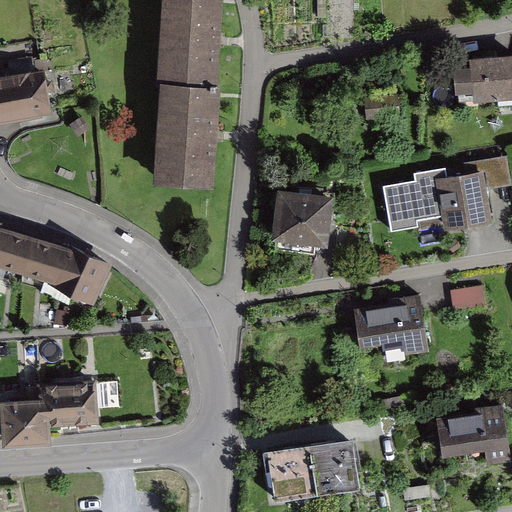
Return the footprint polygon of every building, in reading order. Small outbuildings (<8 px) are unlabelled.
[(149,0),(148,85),(209,87),(211,0),(149,0)] [(511,95),(511,53),(467,57),(467,66),(447,68),(451,120),(470,118),(469,99),(511,95)] [(34,72),(10,76),(18,120),(42,116),(34,72)] [(10,76),(0,78),(0,123),(18,120),(10,76)] [(209,87),(148,85),(145,181),(206,183),(209,87)] [(351,122),(401,118),(400,96),(349,100),(351,122)] [(491,222),(482,169),(451,174),(448,159),(404,167),(405,175),(375,180),(384,235),(413,230),(410,213),(436,208),(440,231),(491,222)] [(323,246),(324,196),(269,195),(268,260),(306,260),(307,245),(323,246)] [(31,237),(1,228),(0,231),(0,268),(19,274),(31,237)] [(59,247),(31,237),(19,274),(47,283),(59,247)] [(91,258),(59,247),(47,283),(44,290),(76,301),(91,258)] [(483,288),(454,292),(456,309),(485,305),(483,288)] [(421,303),(353,313),(358,343),(381,340),(382,348),(400,345),(402,354),(428,350),(421,303)] [(92,423),(88,383),(39,387),(40,399),(43,428),(92,423)] [(43,428),(40,399),(0,402),(0,443),(44,439),(43,428)] [(511,458),(511,436),(506,402),(481,406),(482,411),(429,421),(436,456),(477,448),(480,464),(511,458)] [(352,443),(261,455),(267,502),(358,491),(352,443)]
